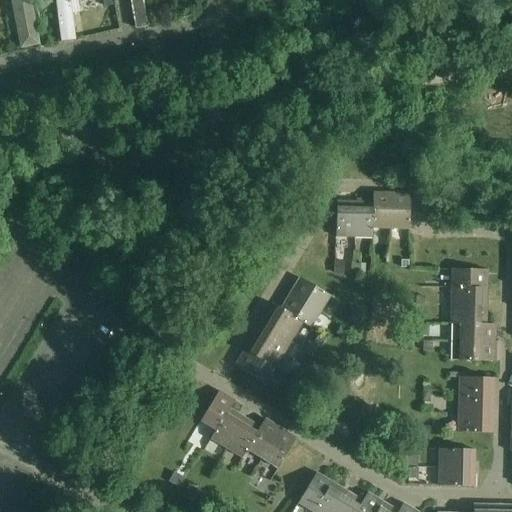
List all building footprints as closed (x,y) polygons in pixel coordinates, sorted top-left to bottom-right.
[(65,0),(56,1),(62,43),(75,41),(69,0),(65,0)] [(179,0),(181,9),(187,8),(189,15),(194,14),(191,0),(179,0)] [(38,42),(30,2),(16,5),(24,45),(38,42)] [(390,228),(390,193),(372,192),(372,201),(371,228),(390,228)] [(390,193),(390,228),(408,228),(409,193),(390,193)] [(353,236),(354,201),(336,200),(335,236),(353,236)] [(371,228),(372,201),(354,201),(353,236),(371,237),(371,228)] [(450,287),(485,287),(485,270),(450,269),(450,287)] [(288,293),(319,311),(329,296),(298,277),(288,293)] [(485,306),(485,287),(450,287),(450,305),(485,306)] [(309,328),(319,311),(288,293),(279,308),(279,309),(301,322),(301,323),(309,328)] [(279,309),(279,308),(271,304),(262,319),(292,337),(301,323),(301,322),(279,309)] [(484,324),(484,323),(485,306),(450,305),(449,323),(459,324),(459,323),(484,324)] [(282,353),(292,337),(262,319),(252,335),(282,353)] [(494,324),(484,323),(484,324),(459,323),(459,324),(458,341),(493,342),(494,324)] [(273,368),(282,353),(252,335),(243,350),(273,368)] [(493,361),(493,342),(458,341),(458,360),(493,361)] [(264,384),(273,368),(243,350),(234,366),(264,384)] [(456,395),(492,396),(492,377),(457,376),(456,395)] [(295,384),(286,378),(280,389),(289,394),(295,384)] [(228,409),(229,409),(234,401),(217,391),(199,421),(214,430),(215,431),(228,409)] [(491,414),(492,396),(456,395),(456,414),(491,414)] [(243,418),(229,409),(228,409),(215,431),(214,430),(209,439),(225,448),(243,418)] [(490,433),(491,414),(456,414),(455,432),(490,433)] [(259,427),(258,427),(243,418),(225,448),(241,458),(246,450),(245,449),(259,427)] [(261,459),(279,428),(263,419),(258,427),(259,427),(245,449),(246,450),(261,459)] [(279,428),(261,459),(277,468),(295,438),(279,428)] [(437,466),(472,467),(473,449),(438,449),(437,466)] [(408,466),(417,466),(417,456),(407,456),(407,461),(409,461),(408,466)] [(417,468),(417,466),(408,466),(408,468),(397,468),(397,479),(412,479),(412,468),(417,468)] [(472,486),(472,467),(437,466),(437,485),(472,486)] [(312,511),(331,482),(315,473),(297,503),(312,511)] [(334,511),(346,492),(331,482),(312,511),(334,511)] [(355,511),(362,501),(346,492),(334,511),(355,511)] [(376,511),(383,502),(367,493),(362,501),(355,511),(376,511)] [(397,511),(398,511),(397,511),(383,502),(376,511),(397,511)] [(397,511),(416,511),(402,503),(397,511),(398,511),(397,511)]
